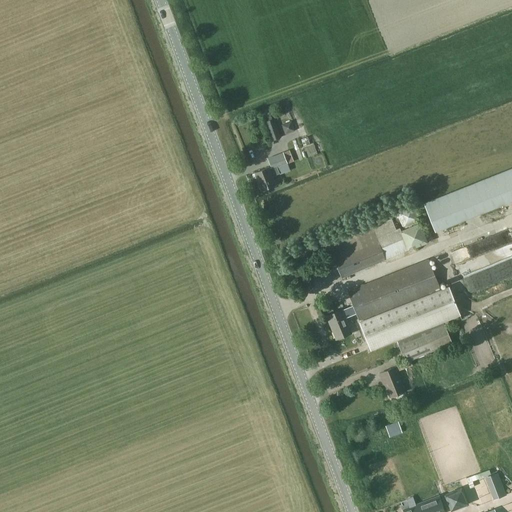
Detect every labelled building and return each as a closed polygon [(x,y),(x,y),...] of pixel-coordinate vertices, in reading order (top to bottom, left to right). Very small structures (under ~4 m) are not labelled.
[(271,141),(281,137),(275,118),(264,122),(271,141)] [(286,134),(295,131),(292,121),(283,125),(286,134)] [(280,173),(278,168),(288,164),(284,152),(268,158),(272,168),(270,169),(269,167),(255,172),(262,191),(277,185),(273,176),(280,173)] [(511,167),(424,203),(436,231),(511,200),(511,167)] [(403,225),(419,218),(414,204),(398,211),(403,225)] [(396,229),(392,218),(328,244),(342,278),(387,259),(382,248),(405,239),(409,250),(429,242),(420,223),(401,230),(400,228),(396,229)] [(382,248),(387,259),(409,250),(405,239),(382,248)] [(473,288),(511,275),(511,242),(502,245),(507,261),(468,273),(473,288)] [(442,290),(441,289),(429,258),(347,290),(360,323),(442,290)] [(442,290),(360,323),(365,336),(455,300),(449,286),(441,289),(442,290)] [(336,339),(352,332),(343,309),(327,315),(336,339)] [(406,362),(452,343),(445,324),(398,343),(406,362)] [(410,361),(380,374),(383,382),(384,381),(390,397),(405,391),(397,372),(412,366),(410,361)] [(398,422),(386,426),(390,437),(402,432),(398,422)] [(499,472),(491,475),(499,497),(507,495),(499,472)] [(451,511),(469,504),(462,487),(445,494),(451,511)] [(447,511),(441,495),(416,505),(414,498),(407,501),(410,508),(402,511),(447,511)]
